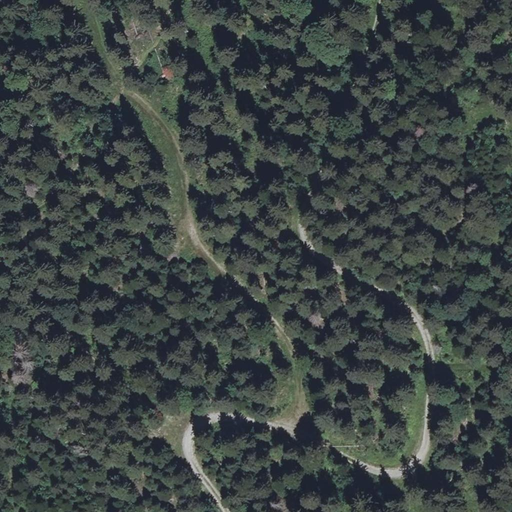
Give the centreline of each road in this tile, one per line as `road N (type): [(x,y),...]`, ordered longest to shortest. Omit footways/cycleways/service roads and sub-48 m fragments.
road 1 (track): [(225,511),(188,447),(193,426),(210,417),(240,416),(397,475),(425,444),(429,342),(420,320),(329,263),(304,236),(306,205),(384,0)]
road 2 (track): [(286,433),(300,404),(290,349),(251,288),(209,255),(192,229),(172,136),(117,72),(90,0)]
